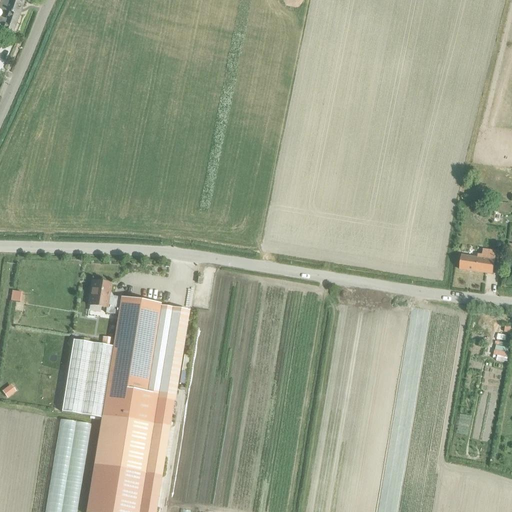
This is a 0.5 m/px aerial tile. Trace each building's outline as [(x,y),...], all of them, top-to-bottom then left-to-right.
[(0,10),(8,13),(5,20),(0,18),(0,29),(13,34),(18,17),(19,16),(19,17),(24,0),(1,0),(0,3),(0,10)] [(495,213),(509,214),(510,204),(496,202),(495,213)] [(459,271),(492,275),(495,253),(482,251),(481,260),(461,257),(459,271)] [(105,313),(110,314),(112,299),(108,298),(110,285),(92,282),(88,306),(106,309),(105,313)] [(13,293),(11,303),(21,304),(22,294),(13,293)] [(73,341),(62,413),(101,419),(101,421),(94,467),(86,511),(137,511),(144,475),(153,425),(170,428),(174,401),(157,399),(158,395),(146,394),(160,305),(120,298),(120,300),(112,299),(110,314),(117,316),(112,347),(110,347),(101,346),(73,341)] [(102,338),(101,346),(110,347),(111,339),(102,338)] [(8,387),(2,392),(7,398),(13,394),(8,387)]
